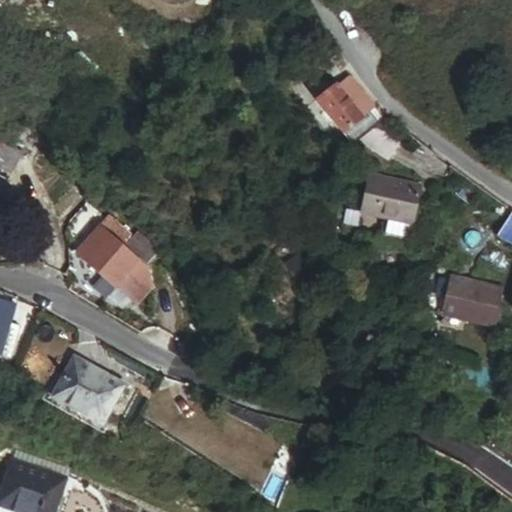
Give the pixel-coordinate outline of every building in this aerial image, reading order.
[(301,29),(292,9),(282,14),(290,33),(301,29)] [(381,127),(331,65),(321,73),(331,86),(326,91),(329,95),(303,115),(340,160),(351,151),(373,133),(381,127)] [(394,149),(373,133),(351,151),(378,171),(394,149)] [(0,179),(5,182),(18,154),(0,145),(0,179)] [(406,226),(413,189),(364,180),(357,217),(406,226)] [(125,224),(111,213),(101,224),(115,236),(125,224)] [(511,250),(511,216),(505,213),(491,238),(511,250)] [(91,235),(100,223),(96,220),(86,231),(91,235)] [(146,264),(159,248),(140,232),(128,246),(115,236),(101,224),(100,223),(91,235),(77,251),(117,283),(138,257),(146,264)] [(493,332),(500,293),(449,284),(442,322),(493,332)] [(6,316),(10,302),(0,299),(0,344),(9,347),(18,320),(6,316)] [(103,412),(117,367),(62,350),(48,395),(103,412)] [(0,511),(50,511),(65,468),(12,450),(0,488),(0,511)]
